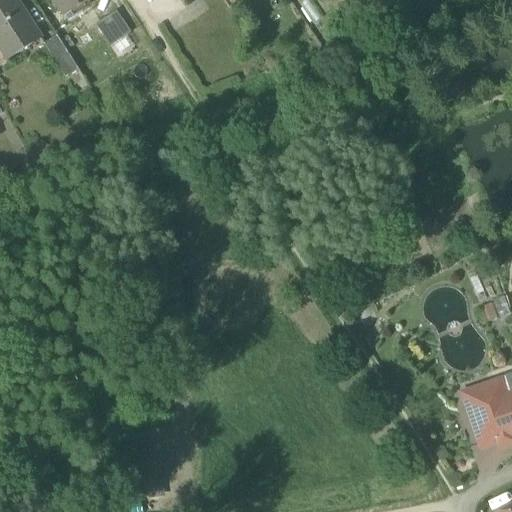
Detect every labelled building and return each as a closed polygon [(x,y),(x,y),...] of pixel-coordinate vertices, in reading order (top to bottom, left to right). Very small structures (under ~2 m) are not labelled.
[(7,58),(8,59),(41,38),(16,0),(0,0),(0,35),(12,54),(7,58)] [(53,0),(65,18),(67,17),(62,10),(75,2),(79,8),(92,0),(53,0)] [(181,0),(179,2),(188,17),(209,4),(206,0),(181,0)] [(62,10),(67,17),(79,8),(75,2),(62,10)] [(106,21),(119,42),(131,34),(118,14),(106,21)] [(0,46),(7,58),(12,54),(0,35),(0,46)] [(44,45),(66,79),(78,71),(57,37),(44,45)] [(482,308),(488,323),(500,318),(494,303),(482,308)] [(476,427),(482,445),(511,434),(511,394),(510,395),(495,400),(491,387),(465,396),(470,411),(468,416),(471,424),(476,427)]
